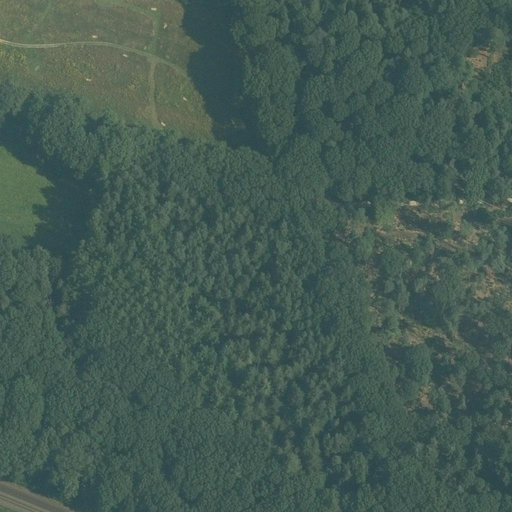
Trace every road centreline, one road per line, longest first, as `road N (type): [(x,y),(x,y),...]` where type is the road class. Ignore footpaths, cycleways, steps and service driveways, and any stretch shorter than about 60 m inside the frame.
road 1 (unclassified): [(407,511),(237,0)]
road 2 (track): [(306,206),(0,122)]
road 3 (track): [(0,388),(187,511)]
